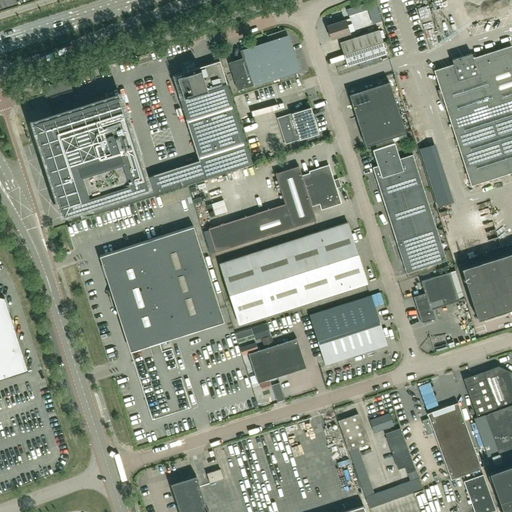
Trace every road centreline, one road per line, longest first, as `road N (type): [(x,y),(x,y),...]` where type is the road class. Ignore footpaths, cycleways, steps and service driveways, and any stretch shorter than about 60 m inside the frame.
road 1 (unclassified): [(417,372),(306,17),(325,0)]
road 2 (unclassified): [(109,476),(417,372)]
road 3 (tertiary): [(109,476),(39,262)]
road 4 (secondary): [(0,72),(196,0)]
road 5 (unknown): [(195,445),(210,495),(225,504),(335,478)]
road 6 (secondary): [(126,0),(0,38)]
